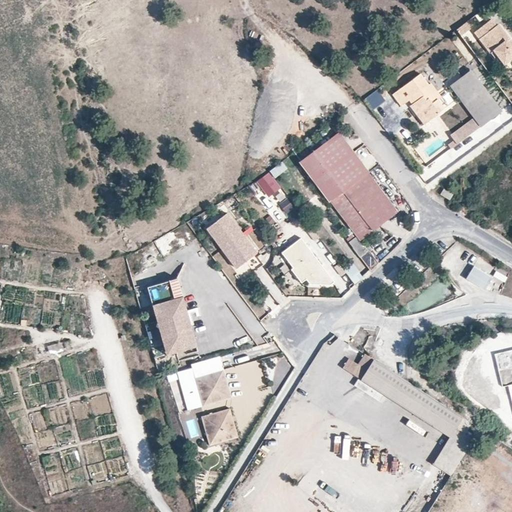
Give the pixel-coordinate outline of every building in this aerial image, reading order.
[(494,21),(476,34),(491,55),(493,54),(505,70),(511,64),(511,47),(509,43),(511,41),(499,25),(497,26),(494,21)] [(461,37),(472,31),(468,23),(457,29),(461,37)] [(480,124),(501,109),(471,68),(450,84),(480,124)] [(399,104),(417,91),(420,95),(412,102),(416,108),(418,108),(420,107),(429,119),(440,110),(438,108),(442,104),(436,96),(440,94),(430,80),(427,82),(419,71),(392,93),(399,104)] [(376,90),(364,101),(373,112),(385,101),(376,90)] [(412,102),(408,106),(422,124),(429,119),(420,107),(418,108),(416,108),(412,102)] [(472,119),(448,137),(456,147),(479,129),(472,119)] [(362,241),(398,214),(340,136),(304,163),(362,241)] [(270,165),(281,152),(275,148),(265,161),(270,165)] [(269,199),(282,190),(274,180),(287,170),(282,163),(256,183),(269,199)] [(442,187),(439,193),(449,199),(452,194),(442,187)] [(287,199),(279,204),(286,214),(294,209),(287,199)] [(228,217),(208,231),(237,271),(257,256),(228,217)] [(334,284),(301,240),(282,255),(293,271),(291,272),(302,285),(304,284),(307,288),(328,289),(334,284)] [(354,285),(363,279),(352,264),(344,270),(354,285)] [(485,290),(492,277),(473,267),(466,280),(485,290)] [(495,271),(489,285),(500,290),(506,276),(495,271)] [(188,308),(179,279),(154,286),(164,321),(174,354),(199,347),(191,318),(187,319),(184,309),(188,308)] [(164,321),(154,286),(149,288),(159,322),(164,321)] [(174,354),(164,321),(159,322),(169,356),(174,354)] [(511,350),(495,355),(501,385),(511,382),(511,350)] [(343,371),(363,383),(376,361),(365,354),(358,367),(349,362),(343,371)] [(376,361),(363,383),(453,437),(458,428),(475,438),(481,427),(376,361)] [(232,399),(224,372),(197,380),(204,407),(232,399)] [(238,437),(231,410),(204,417),(210,444),(238,437)] [(396,424),(394,430),(405,434),(407,428),(396,424)] [(437,463),(454,473),(475,438),(458,428),(453,437),(437,463)]
